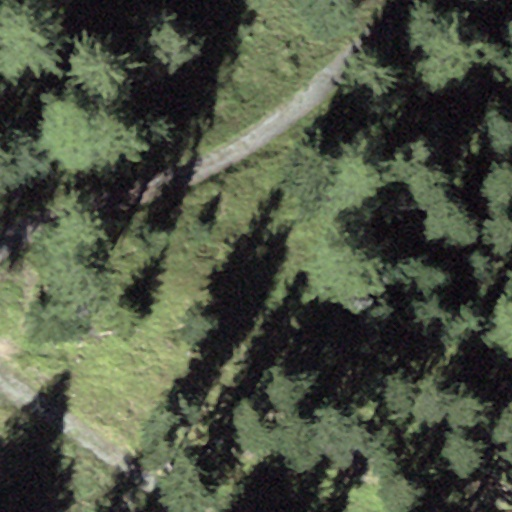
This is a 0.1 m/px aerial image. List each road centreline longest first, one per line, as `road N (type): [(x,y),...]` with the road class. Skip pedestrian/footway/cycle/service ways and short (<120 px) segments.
road 1 (track): [(0,232),(302,126),(430,0)]
road 2 (track): [(140,511),(0,389)]
